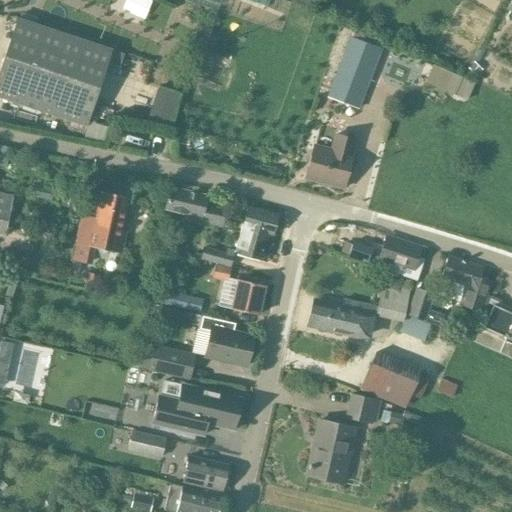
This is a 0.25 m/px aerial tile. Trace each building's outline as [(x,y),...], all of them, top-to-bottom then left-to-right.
[(122,10),(122,0),(97,0),(97,10),(122,10)] [(0,66),(0,97),(86,126),(111,50),(16,18),(0,66)] [(326,97),(359,109),(381,49),(372,46),(374,41),(353,32),(352,36),(350,35),(326,97)] [(425,62),(418,78),(466,101),(474,84),(425,62)] [(155,86),(145,116),(166,123),(176,94),(155,86)] [(305,179),(343,189),(352,155),(351,155),(355,140),(335,134),(331,149),(314,145),(305,179)] [(185,218),(221,227),(225,211),(204,206),(206,196),(170,187),(165,209),(186,214),(185,218)] [(13,196),(0,193),(0,235),(4,236),(13,196)] [(121,249),(125,231),(120,229),(126,199),(101,193),(95,222),(81,219),(72,259),(70,272),(78,274),(81,261),(88,262),(93,243),(121,249)] [(278,215),(248,206),(236,247),(237,247),(235,251),(265,260),(278,215)] [(389,238),(382,258),(387,259),(384,269),(400,276),(416,281),(424,260),(418,258),(421,248),(389,238)] [(348,256),(366,263),(372,248),(353,242),(348,256)] [(200,259),(231,267),(235,251),(226,248),(225,252),(203,246),(200,259)] [(460,304),(481,311),(490,282),(479,278),(482,267),(448,256),(441,277),(466,285),(460,304)] [(212,277),(228,280),(228,278),(230,268),(214,265),(212,277)] [(231,309),(258,315),(265,286),(237,279),(231,309)] [(382,281),(377,306),(375,315),(403,322),(410,287),(382,281)] [(407,315),(422,320),(422,321),(441,327),(442,323),(441,322),(444,314),(429,309),(433,294),(415,288),(407,315)] [(163,304),(199,312),(202,299),(166,291),(163,304)] [(358,338),(366,305),(343,299),(341,306),(314,299),(307,326),(358,338)] [(511,309),(489,299),(487,304),(491,306),(483,326),(479,325),(472,341),(499,353),(499,354),(511,359),(511,309)] [(400,332),(424,341),(429,326),(406,317),(400,332)] [(258,336),(232,331),(233,324),(203,318),(201,328),(208,330),(202,358),(252,368),(258,336)] [(195,354),(154,345),(153,348),(142,346),(141,349),(136,348),(132,366),(148,369),(148,371),(190,380),(195,354)] [(404,409),(410,395),(420,399),(428,380),(418,376),(421,370),(376,351),(358,391),(404,409)] [(441,380),(436,391),(440,392),(447,396),(452,398),(457,387),(441,380)] [(152,424),(203,435),(206,423),(233,430),(240,398),(182,385),(179,397),(160,392),(152,424)] [(351,394),(344,418),(371,425),(372,421),(375,422),(380,403),(377,402),(377,400),(351,394)] [(426,441),(430,421),(419,419),(415,438),(426,441)] [(306,475),(343,483),(349,453),(350,453),(356,429),(318,420),(306,475)] [(166,438),(131,431),(127,450),(162,458),(166,438)] [(228,465),(188,456),(182,482),(222,491),(228,465)] [(217,511),(221,496),(182,487),(170,484),(163,510),(171,511),(217,511)] [(149,511),(153,498),(134,493),(133,497),(120,494),(117,505),(131,508),(130,508),(144,511),(149,511)]
